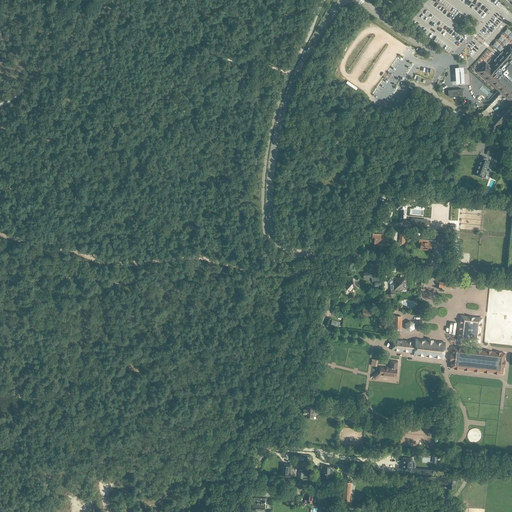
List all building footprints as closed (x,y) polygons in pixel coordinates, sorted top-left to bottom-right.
[(487,63),(479,72),(508,97),(507,98),(509,100),(487,125),(494,132),(511,111),(511,48),(510,46),(504,52),(503,51),(494,61),(496,62),(491,67),(487,63)] [(495,157),(493,161),(498,163),(501,153),(496,151),(493,157),(495,157)] [(481,156),(474,175),(483,178),(488,163),(485,162),(486,158),(481,156)] [(401,208),(401,217),(406,217),(406,205),(408,205),(408,202),(398,201),(398,208),(401,208)] [(381,244),(381,245),(388,246),(388,235),(372,234),(372,240),(374,240),(374,244),(381,244)] [(420,249),(431,250),(432,243),(436,244),(435,244),(442,245),(443,237),(436,236),(436,241),(419,239),(419,244),(420,245),(420,249)] [(374,265),(374,263),(366,264),(367,273),(363,273),(364,277),(367,277),(367,278),(372,277),(372,281),(374,281),(374,286),(380,286),(380,280),(379,281),(378,277),(375,277),(374,273),(376,273),(375,265),(374,265)] [(350,292),(349,291),(353,287),(356,290),(360,286),(359,285),(360,284),(353,276),(348,281),(350,282),(345,287),(342,292),(348,295),(350,292)] [(395,277),(389,277),(390,277),(390,279),(387,282),(390,284),(390,290),(385,296),(388,300),(394,293),(393,292),(396,289),(405,288),(405,278),(395,279),(395,277)] [(392,333),(398,333),(398,330),(401,330),(402,317),(392,316),(392,333)] [(461,316),(458,340),(479,342),(482,318),(461,316)] [(414,355),(444,358),(445,343),(433,342),(433,340),(428,340),(428,341),(415,340),(415,342),(393,340),(392,350),(414,352),(414,355)] [(451,353),(450,362),(451,362),(450,365),(450,368),(503,374),(504,367),(504,368),(505,363),(505,360),(506,353),(452,347),(452,353),(451,353)] [(380,370),(376,373),(378,376),(381,374),(396,376),(397,361),(391,360),(390,368),(380,367),(380,370)] [(306,418),(313,419),(314,406),(307,406),(307,410),(303,409),(303,414),(306,414),(306,418)] [(433,469),(415,468),(411,468),(412,462),(412,458),(403,458),(403,470),(410,470),(410,473),(433,475),(433,469)] [(290,473),(291,473),(292,463),(290,463),(289,465),(283,464),(282,476),(290,477),(290,473)] [(299,470),(299,479),(303,479),(303,477),(308,477),(308,475),(309,468),(308,468),(309,465),(303,464),(302,468),(303,468),(303,470),(302,470),(299,470)] [(331,469),(330,469),(331,467),(322,466),(321,477),(330,478),(330,474),(331,474),(332,473),(332,470),(331,469)] [(447,488),(455,488),(456,478),(448,478),(448,479),(441,479),(441,477),(436,477),(435,484),(447,484),(447,488)] [(351,483),(344,482),(342,510),(349,511),(351,483)] [(401,495),(402,495),(401,497),(408,499),(409,496),(409,497),(410,489),(402,488),(401,495)] [(289,490),(287,501),(298,503),(299,498),(294,497),(295,491),(289,490)] [(305,500),(304,502),(307,503),(312,503),(314,492),(309,491),(308,494),(305,493),(305,500)] [(252,503),(252,505),(252,510),(264,511),(265,503),(266,502),(265,502),(265,499),(254,498),(254,502),(253,502),(253,503),(252,503)]
